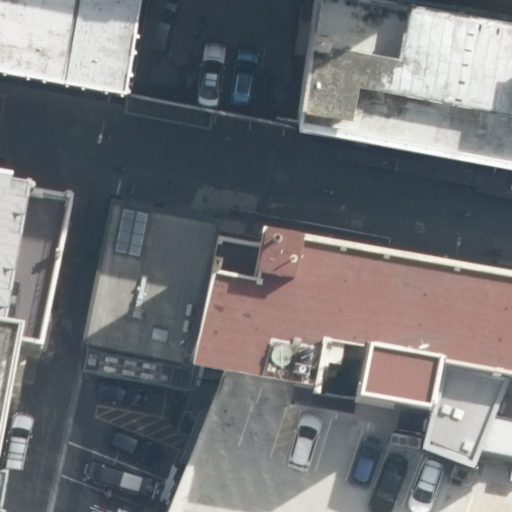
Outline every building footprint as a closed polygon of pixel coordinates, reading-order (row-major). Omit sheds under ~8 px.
[(0,0),(0,66),(128,91),(144,0),(0,0)] [(511,0),(144,0),(128,91),(303,126),(328,0),(368,0),(511,30),(511,0)] [(511,30),(368,0),(328,0),(303,126),(302,135),(511,176),(511,30)] [(0,332),(11,335),(41,341),(71,191),(72,186),(29,178),(0,172),(0,332)] [(219,220),(109,199),(80,343),(89,345),(189,366),(210,266),(219,220)] [(222,373),(317,391),(323,364),(337,367),(342,345),(365,349),(355,399),(428,413),(440,364),(510,378),(511,378),(511,270),(264,224),(264,226),(220,218),(219,220),(210,266),(189,366),(222,373)] [(0,395),(11,335),(0,332),(0,395)] [(222,373),(166,511),(511,511),(511,378),(510,378),(440,364),(428,413),(355,399),(317,391),(222,373)]
